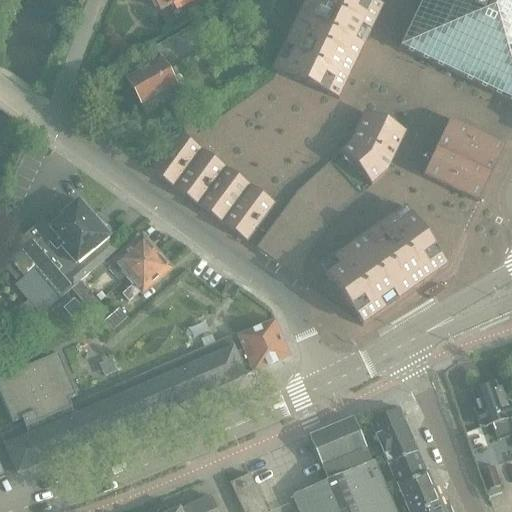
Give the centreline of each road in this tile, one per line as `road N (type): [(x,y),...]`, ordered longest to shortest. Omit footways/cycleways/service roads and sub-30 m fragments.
road 1 (unclassified): [(10,511),(319,388)]
road 2 (residential): [(261,281),(51,125)]
road 3 (residential): [(479,511),(407,343)]
road 4 (residential): [(51,125),(95,0)]
road 5 (residential): [(319,388),(291,306),(261,281)]
road 6 (residential): [(407,343),(511,283)]
